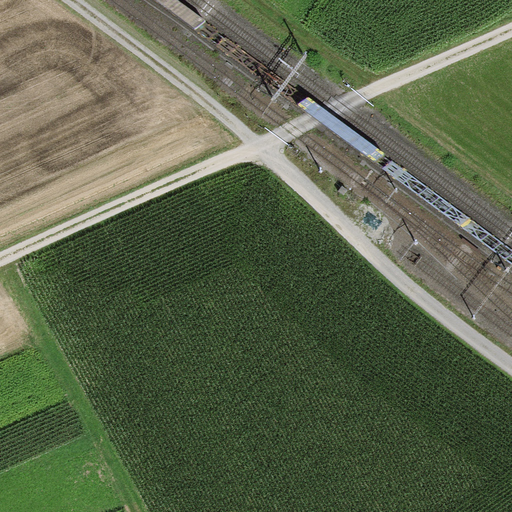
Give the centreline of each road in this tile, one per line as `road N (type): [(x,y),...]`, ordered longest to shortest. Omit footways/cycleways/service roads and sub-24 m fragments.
road 1 (track): [(511,358),(394,264),(264,137),(511,27)]
road 2 (track): [(0,256),(264,137),(78,0)]
